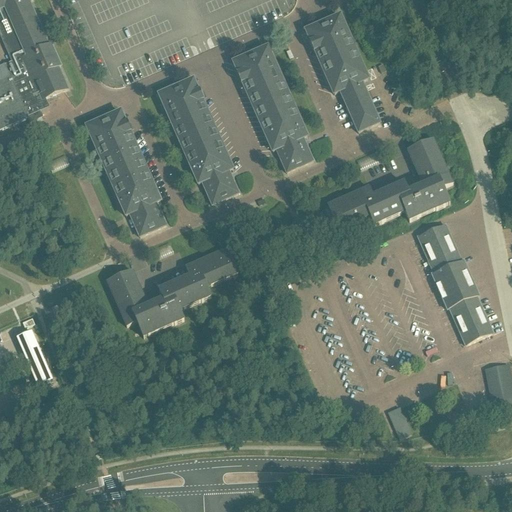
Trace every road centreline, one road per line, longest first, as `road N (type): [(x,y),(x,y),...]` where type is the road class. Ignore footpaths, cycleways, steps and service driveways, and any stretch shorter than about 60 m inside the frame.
road 1 (tertiary): [(448,472),(202,467),(100,483),(21,511)]
road 2 (tertiary): [(31,511),(134,494),(448,472)]
